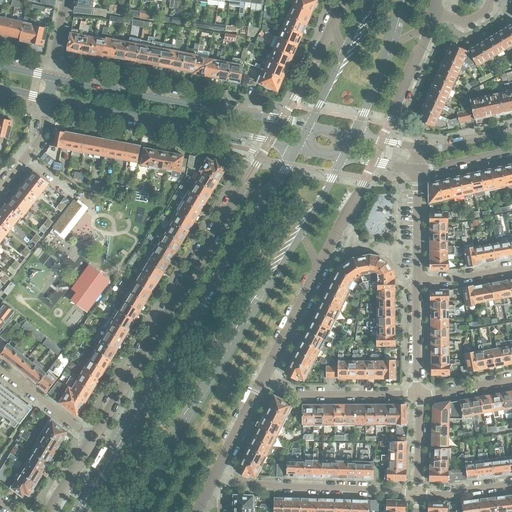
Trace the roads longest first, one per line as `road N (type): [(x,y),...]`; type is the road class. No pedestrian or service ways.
road 1 (tertiary): [(275,186),(89,511)]
road 2 (tertiary): [(129,511),(302,232)]
road 3 (residential): [(275,186),(238,194),(96,438)]
road 4 (tertiary): [(308,126),(51,77)]
road 5 (tertiary): [(48,99),(296,147)]
road 6 (residential): [(212,477),(238,487),(418,490)]
road 7 (residential): [(261,381),(297,397),(417,396)]
road 8 (residential): [(261,381),(318,268)]
